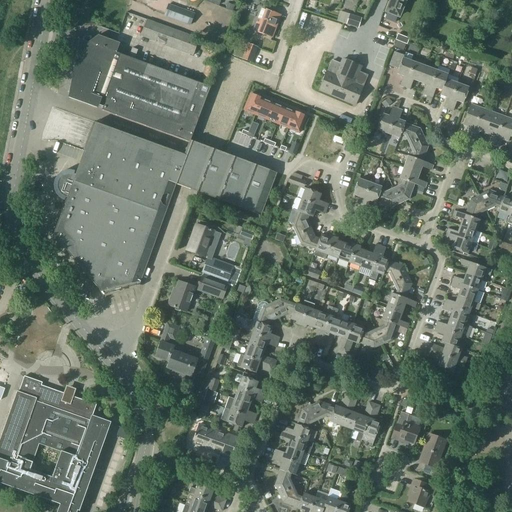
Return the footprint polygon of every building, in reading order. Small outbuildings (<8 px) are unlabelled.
[(390,0),(386,11),(399,17),(405,0),(390,0)] [(163,16),(190,25),(192,26),(197,14),(176,6),(175,7),(168,4),(163,16)] [(262,19),(258,18),(253,30),(272,38),(281,15),(266,9),(262,19)] [(350,15),(347,24),(359,28),(362,19),(350,15)] [(193,55),(199,39),(147,20),(141,36),(193,55)] [(398,34),(396,40),(406,44),(407,44),(409,39),(398,34)] [(190,142),(211,87),(135,59),(138,50),(132,48),(129,57),(116,53),(120,43),(98,35),(88,43),(83,40),(79,51),(77,51),(69,94),(103,107),(102,111),(189,142),(190,142)] [(396,40),(394,46),(404,50),(406,44),(396,40)] [(227,43),(224,52),(233,55),(236,47),(227,43)] [(248,44),(246,51),(243,59),(252,62),(258,47),(248,44)] [(236,47),(233,55),(243,59),(246,51),(236,47)] [(398,74),(404,76),(400,85),(405,87),(415,62),(404,58),(405,56),(404,56),(404,55),(397,52),(397,53),(396,53),(391,66),(399,69),(398,74)] [(344,59),(342,65),(333,61),(327,73),(320,90),(356,105),(363,88),(368,76),(359,72),(361,67),(355,64),(357,61),(351,58),(350,62),(344,59)] [(426,67),(415,62),(405,87),(410,89),(414,80),(420,82),(426,67)] [(428,96),(426,101),(431,103),(433,97),(436,88),(442,90),(447,79),(450,70),(439,66),(437,71),(428,96)] [(420,82),(426,85),(423,94),(428,96),(437,71),(426,67),(420,82)] [(440,95),(447,97),(443,107),(448,109),(458,84),(447,79),(442,90),(440,95)] [(469,88),(458,84),(448,109),(453,111),(457,101),(463,104),(469,88)] [(251,94),(244,110),(256,115),(262,99),(251,94)] [(262,99),(256,115),(266,119),(273,103),(262,99)] [(273,103),(266,119),(277,124),(284,108),(273,103)] [(463,125),(470,127),(467,136),(472,137),(482,108),(471,104),(463,125)] [(378,125),(377,129),(383,131),(382,134),(387,136),(388,133),(398,108),(393,107),(389,116),(383,114),(378,125)] [(284,108),(277,124),(288,128),(295,112),(284,108)] [(403,110),(398,108),(388,133),(400,138),(401,134),(405,123),(405,122),(399,120),(403,110)] [(494,113),(482,108),(472,137),(476,139),(479,131),(486,133),(494,113)] [(295,112),(288,128),(300,133),(306,117),(295,112)] [(486,133),(492,136),(489,144),(494,146),(505,117),(494,113),(486,133)] [(511,119),(505,117),(494,146),(499,148),(502,139),(509,142),(511,136),(511,133),(511,119)] [(95,122),(91,133),(77,171),(70,170),(65,171),(61,173),(58,175),(165,214),(176,183),(261,214),(276,174),(190,142),(189,142),(185,155),(95,122)] [(405,123),(401,134),(405,135),(409,145),(424,138),(420,129),(405,123)] [(409,145),(413,153),(411,157),(423,161),(428,147),(424,138),(409,145)] [(433,165),(423,161),(411,157),(408,156),(404,167),(420,173),(422,167),(431,170),(433,165)] [(399,179),(403,180),(414,184),(424,188),(426,183),(417,180),(420,173),(404,167),(399,179)] [(138,281),(141,281),(165,214),(58,175),(57,176),(55,180),(54,185),(55,190),(56,194),(60,198),(66,202),(54,235),(101,292),(103,291),(105,296),(140,286),(138,281)] [(291,177),(289,183),(304,188),(306,182),(291,177)] [(353,194),(359,197),(356,206),(361,208),(370,183),(359,179),(353,194)] [(403,180),(401,184),(392,189),(399,203),(409,199),(414,184),(403,180)] [(381,187),(370,183),(361,208),(366,210),(369,201),(376,203),(376,202),(380,191),(381,187)] [(321,194),(306,189),(302,200),(326,209),(328,204),(319,200),(321,194)] [(384,193),(380,191),(376,202),(390,207),(399,203),(392,189),(384,193)] [(488,192),(479,196),(486,210),(495,206),(499,208),(500,208),(504,197),(503,197),(497,195),(498,193),(491,190),(490,192),(488,192)] [(500,208),(499,208),(498,212),(509,216),(511,208),(511,191),(510,198),(504,196),(503,197),(504,197),(500,208)] [(471,200),(465,215),(476,219),(478,215),(486,210),(479,196),(471,200)] [(302,200),(297,198),(295,200),(292,208),(292,209),(298,211),(309,215),(313,217),(315,211),(325,214),(326,209),(302,200)] [(288,222),(294,224),(293,227),(297,235),(311,229),(307,220),(309,215),(298,211),(292,209),(288,222)] [(453,216),(462,220),(460,226),(476,231),(480,220),(476,219),(465,215),(455,211),(453,216)] [(197,226),(189,250),(204,255),(204,256),(208,257),(212,259),(217,244),(209,241),(213,231),(197,226)] [(458,232),(448,228),(446,233),(478,245),(482,233),(476,231),(460,226),(458,232)] [(242,228),(240,234),(243,235),(252,238),(254,232),(245,229),(242,228)] [(297,235),(301,244),(315,249),(316,250),(320,239),(319,239),(315,238),(311,229),(297,235)] [(444,238),(454,242),(452,248),(467,254),(469,249),(475,252),(478,245),(446,233),(444,238)] [(316,250),(315,249),(315,250),(327,255),(333,236),(328,234),(327,237),(321,235),(319,239),(320,239),(316,250)] [(338,238),(333,236),(327,255),(338,259),(343,243),(337,240),(338,238)] [(509,251),(511,245),(500,242),(498,247),(509,251)] [(350,245),(343,243),(338,259),(349,263),(356,245),(351,243),(350,245)] [(372,253),(366,251),(360,267),(371,271),(381,246),(376,244),(372,253)] [(361,246),(356,245),(349,263),(360,267),(366,251),(360,249),(361,246)] [(371,271),(372,271),(369,278),(376,280),(378,273),(383,275),(385,271),(384,270),(388,260),(389,260),(389,259),(382,257),(386,248),(381,246),(371,271)] [(204,274),(203,276),(228,285),(234,287),(240,269),(233,266),(212,259),(208,257),(202,273),(204,274)] [(459,264),(468,267),(466,273),(481,279),(483,274),(489,276),(491,270),(461,259),(459,264)] [(384,270),(385,271),(388,272),(393,281),(407,275),(403,265),(389,260),(388,260),(384,270)] [(309,267),(306,275),(306,276),(318,280),(321,272),(309,267)] [(463,280),(454,276),(452,281),(477,291),(481,279),(466,273),(463,280)] [(396,289),(395,294),(406,298),(411,283),(407,275),(393,281),(396,289)] [(203,276),(198,290),(223,299),(224,296),(229,298),(233,287),(228,285),(203,276)] [(174,295),(172,295),(168,305),(186,312),(195,287),(179,281),(174,295)] [(450,287),(460,290),(457,296),(473,302),(477,291),(452,281),(450,287)] [(362,295),(365,288),(355,284),(352,292),(362,295)] [(395,294),(391,293),(387,305),(403,311),(405,304),(415,307),(416,302),(406,298),(395,294)] [(502,293),(500,299),(506,301),(508,295),(502,293)] [(455,302),(446,299),(444,304),(469,313),(471,308),(479,311),(481,305),(473,302),(457,296),(455,302)] [(296,304),(281,299),(272,303),(279,318),(288,313),(292,315),(296,304)] [(290,319),(297,322),(296,324),(301,326),(309,302),(304,301),(303,306),(296,303),(296,304),(292,315),(290,319)] [(258,305),(253,320),(257,322),(258,322),(258,323),(268,326),(269,326),(270,322),(279,318),(272,303),(268,305),(267,303),(265,302),(263,302),(261,302),(259,303),(258,305)] [(315,304),(309,302),(301,326),(306,328),(307,325),(313,327),(319,311),(313,309),(315,304)] [(443,309),(452,312),(449,318),(465,324),(469,313),(444,304),(443,309)] [(386,308),(402,314),(402,312),(403,311),(387,305),(386,306),(386,308)] [(313,327),(318,330),(313,343),(319,346),(333,308),(328,306),(325,314),(319,311),(313,327)] [(338,310),(333,308),(319,346),(325,348),(330,334),(335,336),(341,320),(335,317),(338,310)] [(385,321),(396,325),(406,329),(408,323),(400,320),(402,314),(386,308),(381,320),(385,321)] [(224,317),(217,314),(214,323),(221,325),(224,317)] [(335,336),(341,338),(336,352),(341,354),(352,324),(353,324),(355,318),(349,316),(347,322),(341,320),(335,336)] [(436,326),(461,335),(461,336),(468,339),(472,327),(465,325),(465,324),(449,318),(447,325),(438,321),(436,326)] [(253,320),(252,320),(248,331),(278,342),(280,337),(270,334),(273,328),(269,326),(268,326),(258,323),(258,322),(257,322),(253,320)] [(385,321),(383,325),(375,329),(382,344),(391,340),(396,325),(385,321)] [(180,327),(167,323),(155,357),(169,362),(166,368),(172,370),(171,374),(184,379),(186,375),(192,377),(194,371),(203,374),(215,340),(207,337),(199,360),(174,351),(175,347),(168,344),(170,338),(175,340),(180,327)] [(364,328),(353,324),(352,324),(341,354),(347,356),(352,342),(358,344),(358,342),(362,332),(364,328)] [(226,336),(234,339),(237,340),(241,331),(237,330),(238,328),(231,325),(226,336)] [(446,343),(457,347),(461,335),(436,326),(434,332),(443,335),(441,341),(446,343)] [(362,332),(358,342),(373,348),(382,344),(375,329),(366,334),(362,332)] [(246,336),(251,339),(249,344),(264,350),(266,344),(276,347),(278,342),(248,331),(246,336)] [(444,349),(430,344),(428,349),(465,363),(467,358),(459,355),(461,348),(457,347),(446,343),(444,349)] [(249,344),(245,355),(245,356),(275,367),(277,361),(262,355),(264,350),(249,344)] [(437,366),(444,368),(443,372),(451,375),(455,365),(464,368),(465,363),(428,349),(426,355),(440,360),(437,366)] [(217,363),(223,366),(226,357),(220,354),(217,363)] [(241,354),(237,366),(240,367),(256,373),(258,367),(273,372),(275,367),(245,356),(245,355),(241,354)] [(236,381),(240,383),(238,387),(264,397),(265,392),(256,388),(258,382),(238,375),(236,376),(235,380),(236,381)] [(19,392),(17,391),(0,440),(0,482),(60,504),(57,511),(77,511),(78,510),(80,511),(111,422),(93,416),(97,405),(84,400),(86,396),(81,385),(73,382),(62,387),(61,392),(58,391),(57,393),(42,388),(43,383),(25,376),(19,392)] [(207,389),(213,391),(215,392),(220,381),(211,378),(207,389)] [(264,397),(238,387),(234,399),(250,405),(252,398),(262,402),(264,397)] [(207,389),(204,400),(209,402),(213,391),(207,389)] [(329,421),(330,421),(328,425),(329,427),(333,428),(335,427),(336,423),(341,425),(352,396),(347,394),(341,408),(335,406),(334,407),(335,407),(331,418),(330,417),(329,421)] [(341,425),(346,427),(344,431),(351,434),(352,429),(358,414),(352,411),(357,398),(352,396),(341,425)] [(234,399),(229,397),(225,408),(255,419),(257,414),(248,411),(250,405),(234,399)] [(334,407),(320,401),(311,405),(318,420),(327,416),(330,417),(331,418),(335,407),(334,407)] [(352,429),(358,431),(355,440),(360,441),(374,404),(369,402),(364,416),(358,414),(352,429)] [(360,441),(361,442),(361,440),(372,444),(380,422),(375,420),(380,406),(374,404),(360,441)] [(302,410),(297,425),(308,429),(309,424),(318,420),(311,405),(302,410)] [(225,408),(221,420),(242,427),(244,420),(254,424),(255,419),(225,408)] [(392,438),(408,444),(408,443),(413,444),(419,427),(406,423),(409,414),(401,411),(392,438)] [(231,458),(238,438),(200,424),(192,444),(231,458)] [(293,430),(284,427),(282,432),(313,443),(318,432),(308,429),(297,425),(296,424),(293,430)] [(287,447),(303,452),(303,453),(309,455),(313,443),(282,432),(280,437),(290,441),(287,447)] [(419,461),(425,463),(422,472),(436,477),(439,469),(435,468),(445,439),(429,434),(419,461)] [(276,449),(274,454),(299,464),(305,466),(309,455),(303,453),(303,452),(287,447),(285,453),(276,449)] [(281,469),(291,474),(295,475),(299,464),(274,454),(272,459),(281,463),(279,469),(280,470),(281,469)] [(281,469),(280,470),(275,485),(279,493),(294,486),(290,478),(291,474),(281,469)] [(407,495),(409,496),(408,501),(424,507),(429,494),(433,496),(436,488),(413,479),(407,495)] [(189,493),(194,495),(223,505),(226,499),(212,494),(214,489),(199,483),(196,489),(191,487),(189,493)] [(283,502),(298,507),(302,497),(302,496),(298,495),(294,486),(279,493),(283,502)] [(315,497),(309,511),(321,511),(326,501),(328,496),(328,494),(317,490),(315,497)] [(334,511),(342,492),(337,490),(334,498),(328,496),(326,501),(321,511),(334,511)] [(347,494),(342,492),(334,511),(348,511),(351,505),(344,502),(347,494)] [(297,508),(304,511),(303,511),(309,511),(315,497),(303,493),(302,496),(302,497),(298,507),(297,508)] [(221,511),(223,505),(194,495),(190,506),(206,511),(208,506),(221,511)]
